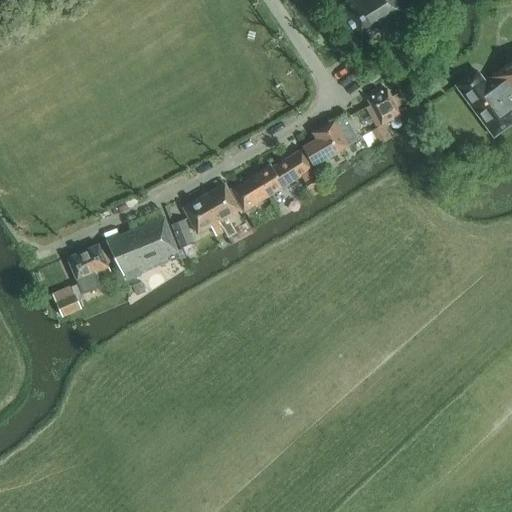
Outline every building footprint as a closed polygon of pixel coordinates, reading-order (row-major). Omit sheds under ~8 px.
[(349,0),(336,9),(360,46),(380,33),(383,37),(413,18),(401,0),(349,0)] [(511,61),(489,78),(491,81),(486,84),(476,70),(455,86),(493,137),(511,123),(511,120),(511,119),(511,118),(511,61)] [(396,108),(405,103),(400,93),(390,98),(386,90),(368,101),(381,125),(399,115),(396,108)] [(366,108),(370,116),(373,122),(377,129),(378,129),(382,127),(381,125),(370,105),(366,108)] [(334,121),(313,134),(316,141),(303,148),(313,166),(358,140),(345,116),(334,121)] [(378,129),(385,143),(391,139),(383,126),(382,127),(378,129)] [(378,147),(385,143),(378,129),(370,133),(378,147)] [(270,166),(255,175),(268,197),(283,188),(283,187),(312,169),(301,150),(271,168),(270,166)] [(304,182),(315,175),(312,169),(300,176),(304,182)] [(268,197),(255,175),(230,190),(245,215),(259,208),(256,204),(268,197)] [(309,191),(320,184),(315,175),(304,182),(309,191)] [(204,196),(224,232),(227,238),(234,234),(225,218),(239,210),(224,185),(204,196)] [(211,227),(216,236),(224,232),(204,196),(182,208),(197,234),(211,227)] [(164,218),(106,241),(124,277),(126,281),(137,277),(135,273),(168,259),(170,263),(179,259),(177,252),(164,218)] [(193,243),(184,220),(170,225),(179,248),(193,243)] [(98,245),(67,259),(78,285),(71,288),(53,295),(55,302),(62,317),(80,309),(78,303),(85,300),(83,295),(101,287),(98,280),(111,274),(98,245)]
